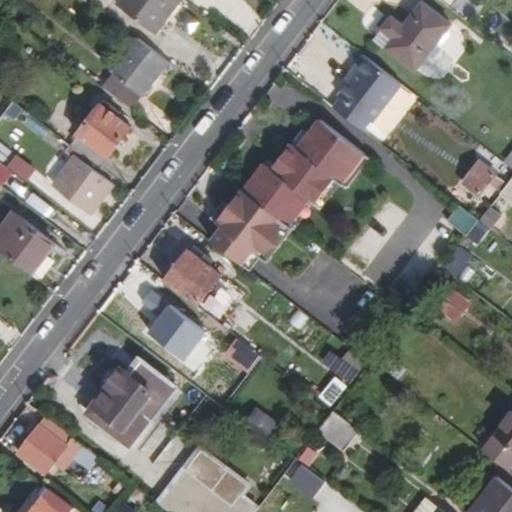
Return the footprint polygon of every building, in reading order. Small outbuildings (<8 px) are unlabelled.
[(180,0),(122,0),(120,4),(156,31),(180,0)] [(436,44),(452,25),(423,3),(405,27),(393,18),(377,39),(417,69),(430,52),(434,56),(440,48),(436,44)] [(107,90),(130,108),(168,60),(140,40),(112,76),(115,78),(107,90)] [(403,84),(366,56),(354,71),(357,74),(350,83),(340,95),(342,97),(371,120),(374,121),(403,84)] [(357,74),(354,71),(346,81),(350,83),(357,74)] [(342,97),(334,107),(364,130),(371,120),(342,97)] [(72,146),(101,168),(133,127),(118,115),(122,111),(107,100),(72,146)] [(342,183),(365,154),(321,119),(309,134),(303,129),(275,166),(268,160),(245,189),(252,195),(293,225),(312,201),(317,205),(337,180),(342,183)] [(0,159),(3,162),(11,151),(0,142),(0,159)] [(365,154),(342,183),(347,187),(370,158),(365,154)] [(9,167),(28,178),(35,167),(16,155),(9,167)] [(91,214),(114,183),(79,156),(55,186),(91,214)] [(0,183),(3,186),(14,172),(0,161),(0,183)] [(495,194),(504,182),(480,163),(465,184),(481,196),(487,188),(495,194)] [(337,180),(317,205),(322,209),(342,183),(337,180)] [(511,180),(503,192),(511,199),(511,180)] [(269,262),(295,228),(293,225),(252,195),(245,189),(232,206),(226,201),(212,218),(224,227),(263,257),(269,262)] [(312,201),(293,225),(295,228),(298,230),(317,205),(312,201)] [(448,222),(468,238),(481,221),(461,206),(448,222)] [(491,208),(481,221),(491,230),(501,217),(491,208)] [(0,235),(0,247),(32,273),(56,243),(17,213),(0,235)] [(263,257),(224,227),(213,241),(252,271),(263,257)] [(474,255),(462,246),(445,269),(457,277),(474,255)] [(193,251),(168,283),(198,307),(223,274),(193,251)] [(207,333),(153,290),(144,302),(162,317),(150,333),(186,360),(207,333)] [(457,321),(470,304),(453,291),(440,308),(457,321)] [(225,317),(221,324),(232,333),(237,326),(225,317)] [(232,333),(248,345),(253,339),(237,326),(232,333)] [(353,382),(365,364),(348,353),(336,370),(353,382)] [(133,445),(180,385),(143,355),(131,371),(125,369),(123,371),(120,368),(113,370),(107,377),(111,389),(91,412),(133,445)] [(268,435),(276,425),(257,411),(250,421),(268,435)] [(361,431),(335,411),(320,431),(346,451),(361,431)] [(511,417),(486,451),(509,469),(511,466),(511,417)] [(96,454),(50,418),(20,454),(45,473),(54,461),(60,466),(70,454),(86,466),(96,454)] [(260,445),(268,435),(250,421),(242,431),(260,445)] [(257,511),(260,508),(243,495),(251,485),(205,450),(162,505),(171,511),(257,511)] [(511,511),(511,486),(500,477),(472,511),(511,511)] [(71,511),(75,507),(50,488),(32,511),(71,511)] [(445,511),(423,494),(408,511),(445,511)]
